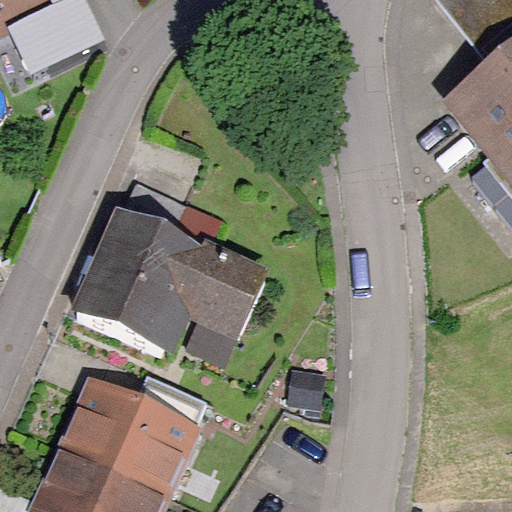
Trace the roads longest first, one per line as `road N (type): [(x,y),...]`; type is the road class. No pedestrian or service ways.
road 1 (residential): [(0,372),(145,55),(201,22),(262,13),(340,20)]
road 2 (residential): [(357,511),(371,451),(374,296),(340,20)]
